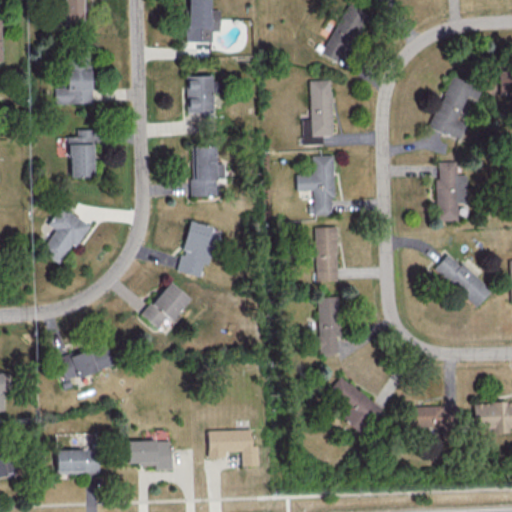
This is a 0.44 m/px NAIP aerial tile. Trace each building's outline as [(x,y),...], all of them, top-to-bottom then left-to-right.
[(82,0),(62,0),(64,25),(84,25),(82,0)] [(208,9),(208,0),(186,0),(185,40),(210,41),(210,30),(218,30),(218,9),(208,9)] [(366,12),(346,2),(321,53),(340,63),(366,12)] [(90,103),(90,53),(74,53),(74,62),(65,62),(66,87),(53,87),(53,103),(90,103)] [(511,70),(497,71),(498,94),(511,93),(511,70)] [(210,74),(186,74),(186,111),(210,111),(210,74)] [(330,79),(308,79),(309,118),(301,118),(302,144),(322,143),(322,135),(331,135),(330,79)] [(69,176),(92,175),(91,129),(78,129),(78,135),(67,136),(69,176)] [(189,195),(215,195),(213,145),(192,146),(193,179),(188,179),(189,195)] [(296,190),(312,189),(312,213),(330,213),(330,197),(333,197),(332,154),(311,155),(311,173),(295,173),(296,190)] [(466,174),(454,174),(454,160),(435,161),(436,220),(457,219),(457,203),(467,203),(466,174)] [(86,225),(58,205),(46,223),(54,228),(39,249),(59,263),(86,225)] [(174,270),(198,275),(201,263),(206,264),(214,226),(188,220),(180,254),(178,254),(174,270)] [(335,226),(313,226),(315,280),(336,279),(335,226)] [(432,267),(474,305),(489,289),(447,251),(432,267)] [(187,297),(167,280),(139,314),(156,327),(165,316),(169,319),(187,297)] [(316,296),(317,334),(315,335),(315,354),(335,354),(335,337),(339,337),(338,295),(316,296)] [(113,363),(105,341),(56,358),(64,381),(113,363)] [(336,414),(358,432),(379,408),(339,374),(324,393),(342,407),(336,414)] [(511,401),(471,402),(472,428),(490,427),(490,432),(511,431),(511,401)] [(448,405),(409,406),(410,427),(449,426),(448,405)] [(206,430),(206,455),(223,455),(223,450),(238,450),(239,465),(256,465),(255,445),(250,445),(249,429),(206,430)] [(169,439),(126,440),(126,464),(153,463),(153,469),(169,468),(169,439)] [(98,472),(97,448),(54,449),(55,472),(98,472)] [(0,475),(14,473),(13,461),(7,462),(5,450),(0,451),(0,475)]
